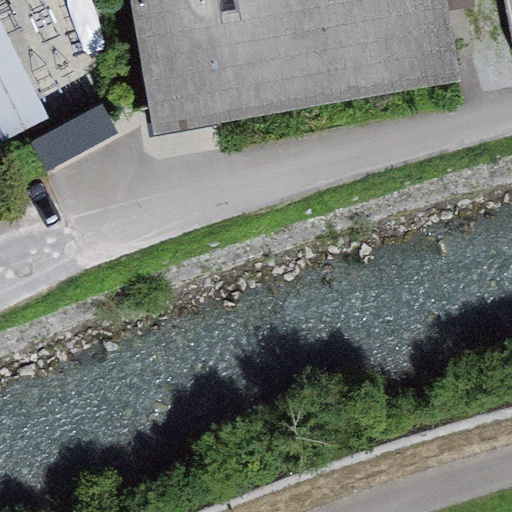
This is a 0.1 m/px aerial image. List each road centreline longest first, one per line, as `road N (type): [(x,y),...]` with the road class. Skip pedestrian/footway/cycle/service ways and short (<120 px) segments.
road 1 (residential): [(83,243),(511,111)]
road 2 (residential): [(355,511),(414,485),(511,462)]
